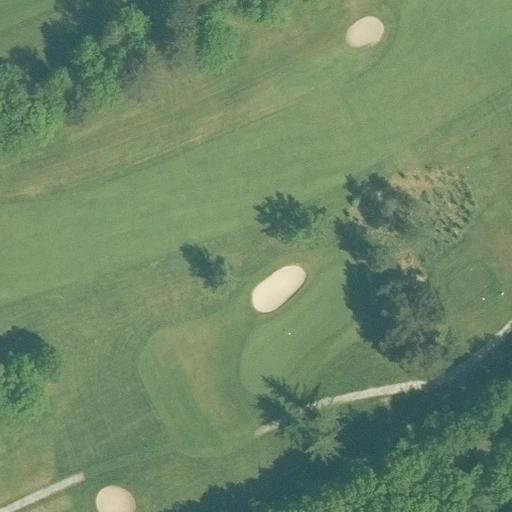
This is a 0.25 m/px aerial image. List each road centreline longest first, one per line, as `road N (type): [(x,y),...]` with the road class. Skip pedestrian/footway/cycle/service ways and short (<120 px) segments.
road 1 (track): [(266,511),(511,388)]
road 2 (track): [(511,437),(366,511)]
